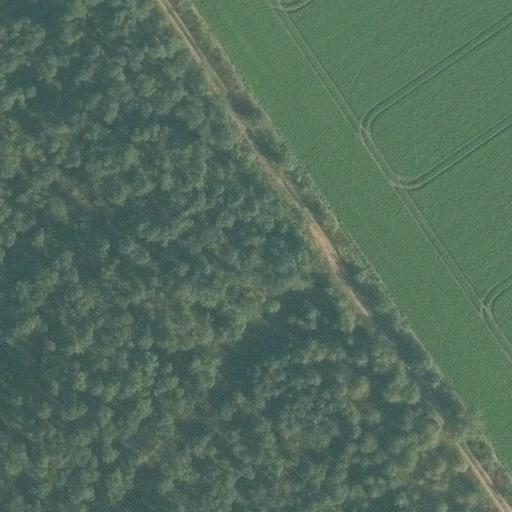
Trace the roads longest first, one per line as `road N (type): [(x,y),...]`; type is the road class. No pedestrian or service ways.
road 1 (track): [(161,0),(504,511)]
road 2 (track): [(325,246),(82,511)]
